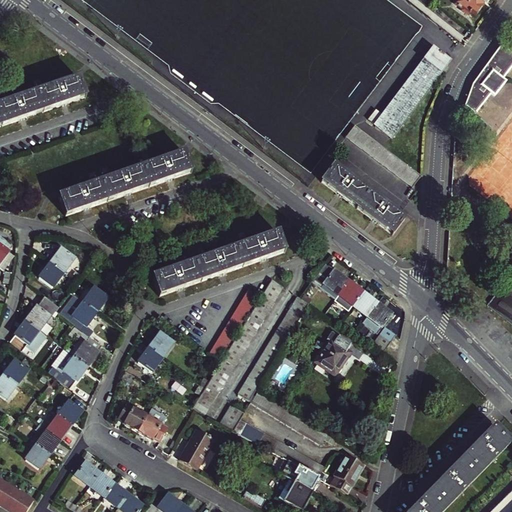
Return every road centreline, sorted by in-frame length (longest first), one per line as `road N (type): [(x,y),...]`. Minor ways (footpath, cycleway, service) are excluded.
road 1 (residential): [(424,303),(447,107),(511,3)]
road 2 (residential): [(27,0),(248,167)]
road 3 (residential): [(66,231),(117,260),(133,291),(134,318),(93,424)]
road 4 (residential): [(248,167),(424,303)]
road 5 (residential): [(379,511),(424,303)]
road 6 (residential): [(66,231),(248,167)]
road 7 (residential): [(243,511),(93,424)]
road 8 (residential): [(26,223),(0,341)]
road 9 (residential): [(424,303),(511,386)]
